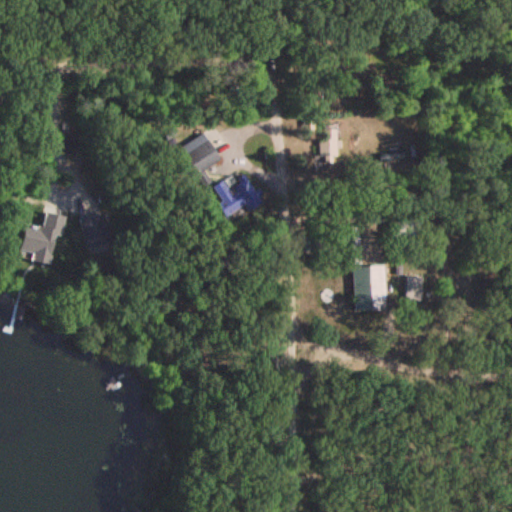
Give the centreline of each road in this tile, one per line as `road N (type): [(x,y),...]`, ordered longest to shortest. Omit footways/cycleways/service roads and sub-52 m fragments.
road 1 (residential): [(278,511),(285,427),(263,0)]
road 2 (residential): [(511,175),(389,190),(274,189)]
road 3 (residential): [(67,23),(196,26),(267,37)]
road 4 (residential): [(40,32),(39,171)]
